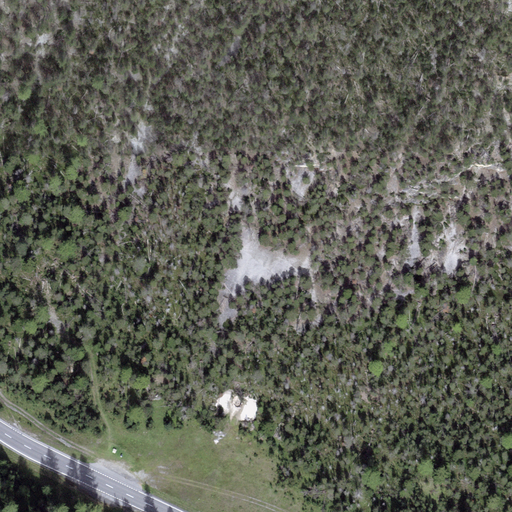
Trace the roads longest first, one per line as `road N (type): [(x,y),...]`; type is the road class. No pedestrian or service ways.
road 1 (primary): [(0,429),(164,511)]
road 2 (track): [(1,397),(99,459),(107,485)]
